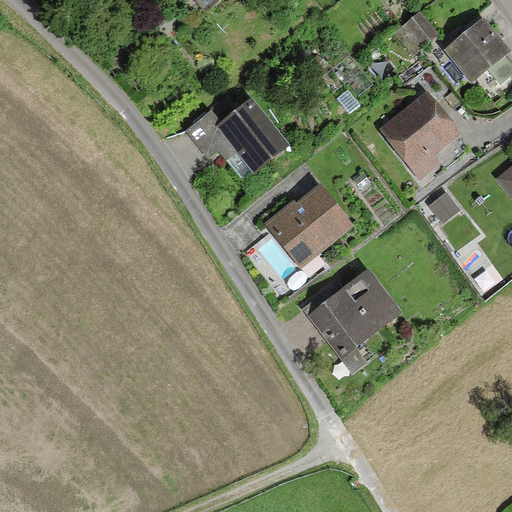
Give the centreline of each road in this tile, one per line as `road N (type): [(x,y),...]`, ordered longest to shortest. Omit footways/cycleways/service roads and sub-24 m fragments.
road 1 (residential): [(392,511),(150,137),(20,0)]
road 2 (track): [(348,441),(190,511)]
